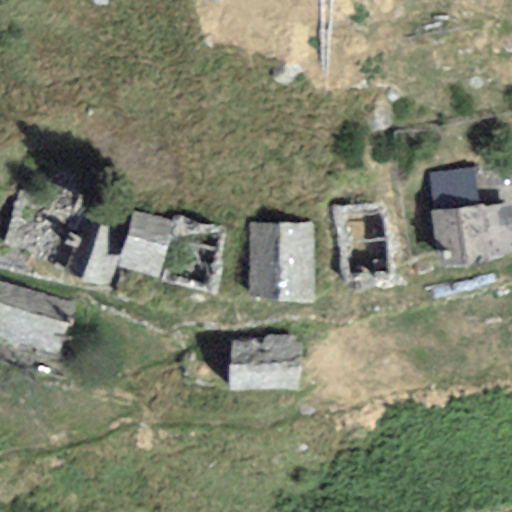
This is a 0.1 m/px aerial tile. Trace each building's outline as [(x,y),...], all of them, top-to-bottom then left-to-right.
[(511,197),(436,208),(443,260),(511,250),(511,197)] [(144,282),(163,222),(135,213),(130,229),(88,216),(68,280),(100,290),(106,270),(144,282)] [(309,303),(311,231),(256,230),(255,302),(309,303)] [(70,303),(0,284),(0,333),(58,349),(70,303)] [(302,336),(236,332),(233,387),(298,391),(302,336)]
